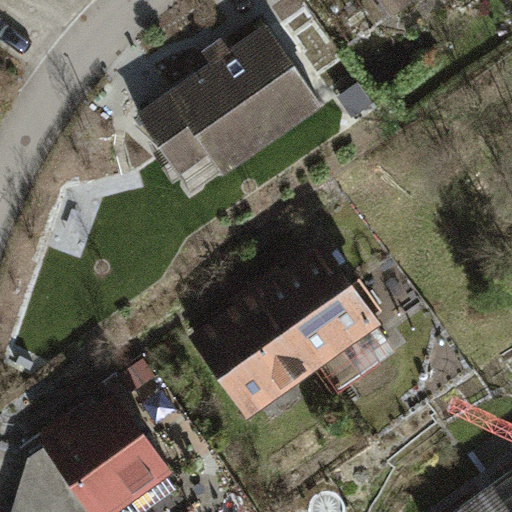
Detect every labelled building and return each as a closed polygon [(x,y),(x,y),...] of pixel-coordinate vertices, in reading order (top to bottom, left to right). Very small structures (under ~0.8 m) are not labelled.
[(451,0),(392,0),(411,27),(451,0)] [(344,113),(287,30),(155,120),(222,217),(252,197),(242,183),(344,113)] [(110,208),(85,195),(69,226),(94,238),(110,208)] [(398,350),(325,249),(261,294),(311,363),(334,395),(398,350)] [(311,363),(261,294),(199,338),(248,408),(311,363)] [(186,511),(195,506),(116,396),(50,444),(99,511),(186,511)] [(99,511),(50,444),(29,459),(12,511),(99,511)] [(511,471),(495,483),(511,507),(511,471)] [(511,511),(511,507),(495,483),(454,511),(511,511)]
